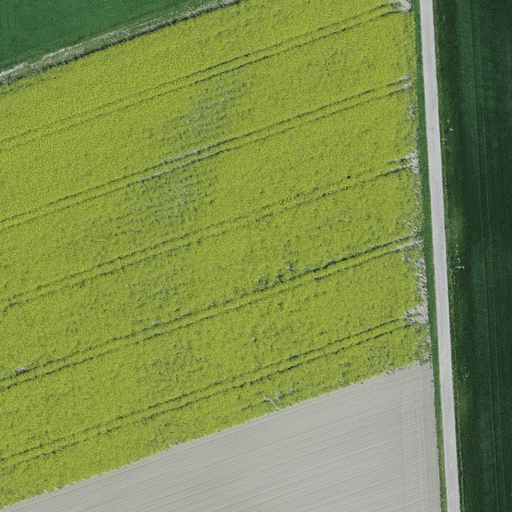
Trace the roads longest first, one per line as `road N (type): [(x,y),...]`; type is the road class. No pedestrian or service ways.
road 1 (track): [(424,0),(452,511)]
road 2 (track): [(150,0),(0,56)]
